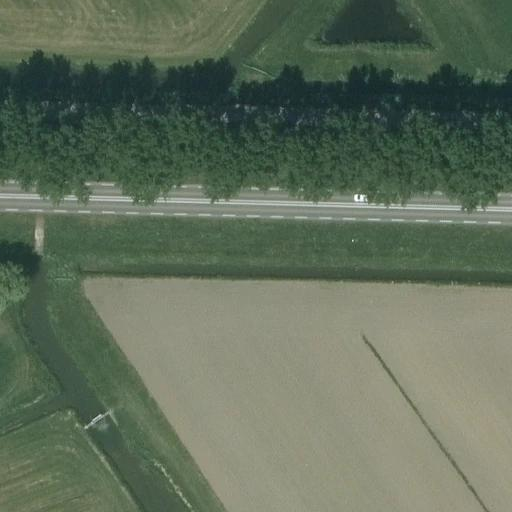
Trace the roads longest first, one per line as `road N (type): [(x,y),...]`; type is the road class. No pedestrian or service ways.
road 1 (unclassified): [(0,120),(511,134)]
road 2 (primary): [(511,211),(0,197)]
